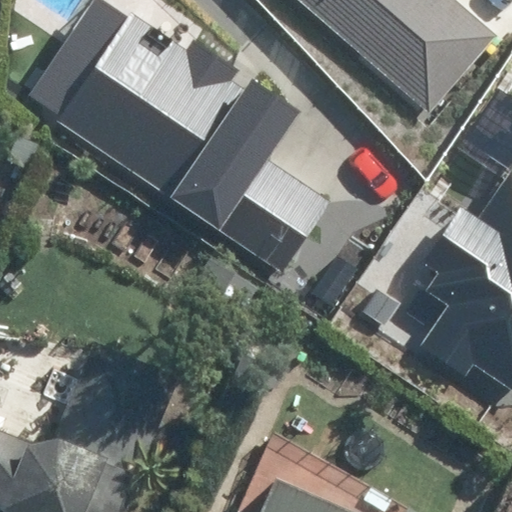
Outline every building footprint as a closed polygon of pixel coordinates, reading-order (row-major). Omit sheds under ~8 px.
[(188,52),(114,0),(96,0),(30,94),(62,116),(60,119),(276,271),(326,201),(263,156),(297,109),(252,77),(243,90),(229,81),(238,69),(197,39),(188,52)] [(299,0),(428,112),(493,37),(450,0),(299,0)] [(420,347),(466,377),(475,364),(511,388),(511,167),(477,221),(458,208),(422,262),(439,273),(427,291),(448,305),(420,347)] [(0,430),(0,511),(123,511),(139,475),(135,474),(176,378),(92,343),(55,431),(27,442),(0,430)] [(401,511),(399,511),(353,511),(274,478),(258,511),(401,511)]
